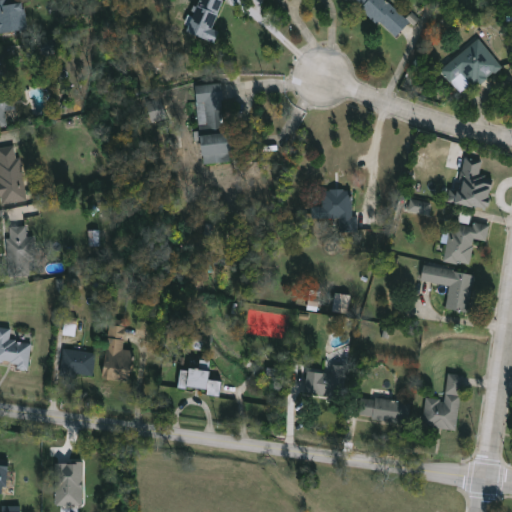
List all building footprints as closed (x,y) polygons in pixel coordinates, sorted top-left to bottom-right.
[(22,0),(27,29),(0,33),(0,0),(22,0)] [(222,0),(213,27),(219,29),(215,41),(187,32),(197,0),(222,0)] [(398,35),(350,2),(351,0),(386,0),(411,17),(398,35)] [(501,67),(462,97),(440,68),(479,38),(501,67)] [(0,71),(4,97),(12,96),(14,108),(5,110),(7,125),(0,126),(0,71)] [(202,163),(197,85),(222,83),(225,131),(229,131),(230,162),(202,163)] [(151,119),(166,116),(162,98),(146,102),(151,119)] [(26,200),(1,203),(0,193),(0,146),(20,144),(26,200)] [(487,209),(448,202),(450,189),(458,190),(465,156),(482,160),(479,177),(493,179),(487,209)] [(355,189),(355,231),(339,231),(339,218),(322,218),(322,189),(355,189)] [(429,214),(409,210),(411,199),(431,203),(429,214)] [(445,261),(451,222),(472,225),(473,221),(490,224),(487,241),(474,239),(470,264),(445,261)] [(8,226),(30,225),(31,274),(9,275),(8,226)] [(475,274),(468,313),(446,309),(450,285),(421,280),(424,264),(475,274)] [(265,320),(253,320),(253,309),(265,309),(265,320)] [(133,350),(131,377),(105,375),(108,324),(125,325),(124,350),(133,350)] [(0,327),(11,328),(10,341),(31,342),(29,366),(0,364),(0,327)] [(94,376),(61,375),(62,349),(95,350),(94,376)] [(220,392),(179,390),(180,367),(210,369),(210,379),(221,380),(220,392)] [(305,392),(308,370),(344,375),(341,397),(305,392)] [(423,425),(426,396),(444,398),(448,372),(463,374),(456,429),(423,425)] [(405,401),(402,423),(360,417),(362,396),(405,401)] [(8,486),(9,460),(0,459),(0,502),(1,486),(8,486)] [(84,505),(83,463),(55,463),(55,506),(84,505)]
